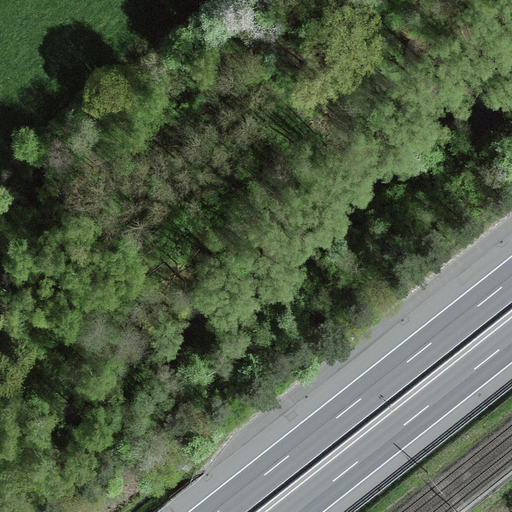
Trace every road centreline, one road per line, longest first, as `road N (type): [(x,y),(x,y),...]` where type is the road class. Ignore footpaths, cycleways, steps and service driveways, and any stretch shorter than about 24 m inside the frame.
road 1 (motorway): [(511,278),(217,511)]
road 2 (motorway): [(293,511),(511,338)]
